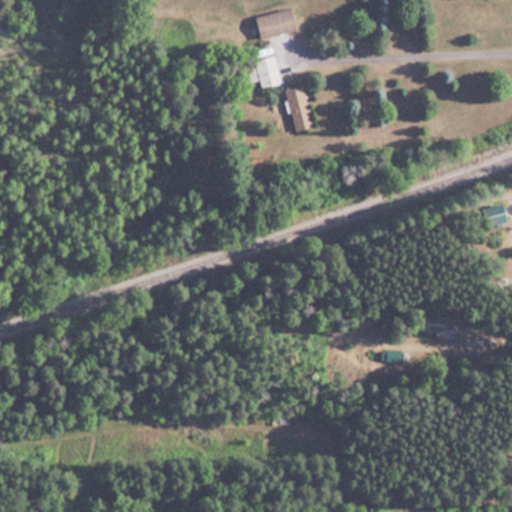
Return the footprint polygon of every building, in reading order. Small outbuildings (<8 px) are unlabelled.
[(298,27),(292,6),(255,16),(261,38),(298,27)] [(281,82),(275,54),(255,59),(261,87),(281,82)] [(286,88),(295,130),(313,126),(304,84),(286,88)] [(491,225),(508,219),(503,203),(485,208),(491,225)] [(458,321),(420,321),(420,328),(436,328),(436,339),(458,339),(458,321)] [(335,349),(335,329),(312,329),(312,349),(335,349)] [(319,439),(274,439),(274,451),(319,451),(319,439)]
